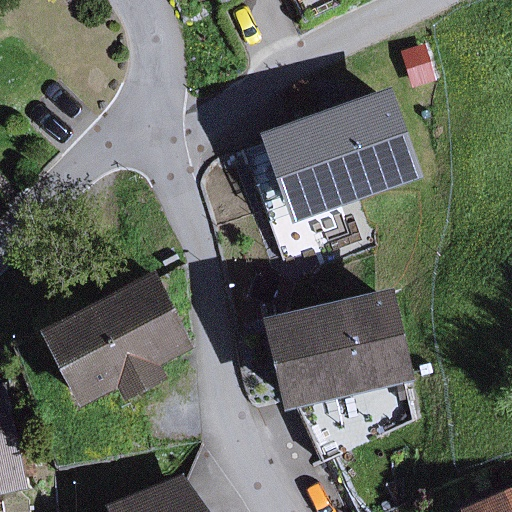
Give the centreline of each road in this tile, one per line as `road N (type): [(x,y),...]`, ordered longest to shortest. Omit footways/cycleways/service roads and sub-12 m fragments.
road 1 (residential): [(281,511),(251,444),(188,143),(165,85)]
road 2 (residential): [(165,85),(0,243)]
